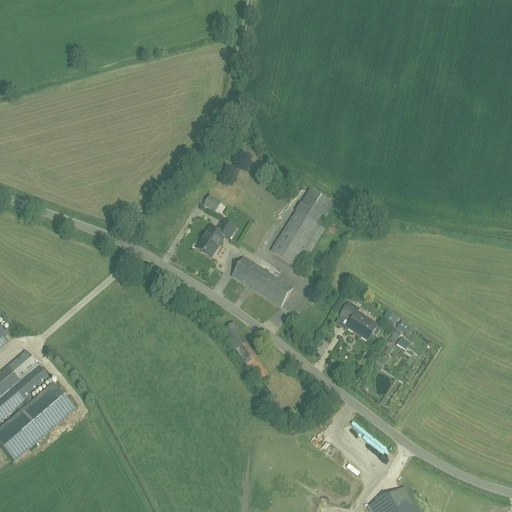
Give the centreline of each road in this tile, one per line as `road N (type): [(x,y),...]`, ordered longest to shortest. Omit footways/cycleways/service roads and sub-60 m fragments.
road 1 (unclassified): [(511,493),(428,455),(175,274),(110,239),(0,198)]
road 2 (track): [(110,239),(131,207),(185,167),(209,135),(226,104),(249,0)]
